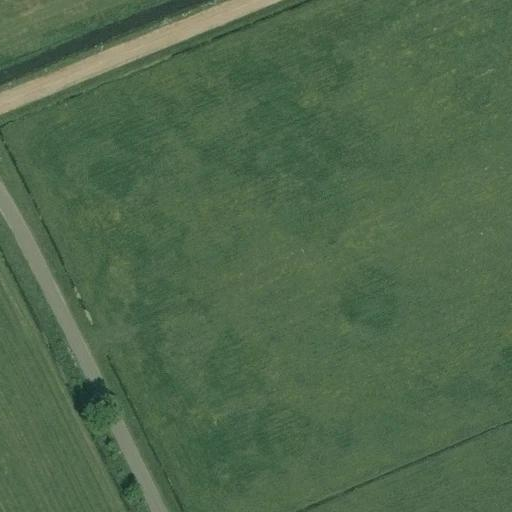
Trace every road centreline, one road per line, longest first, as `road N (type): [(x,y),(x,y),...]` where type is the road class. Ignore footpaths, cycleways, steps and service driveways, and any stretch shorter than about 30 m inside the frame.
road 1 (unclassified): [(158,511),(0,198)]
road 2 (track): [(252,0),(0,104)]
